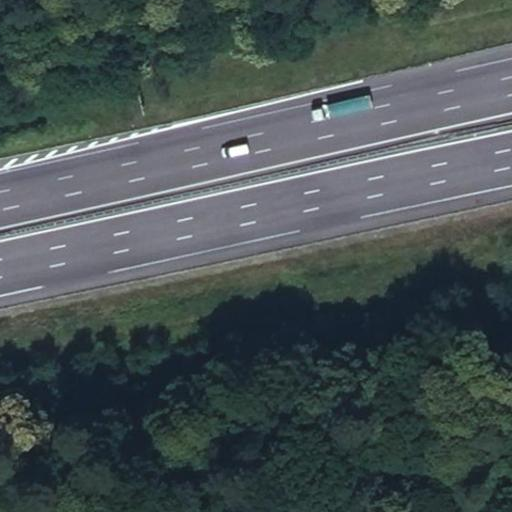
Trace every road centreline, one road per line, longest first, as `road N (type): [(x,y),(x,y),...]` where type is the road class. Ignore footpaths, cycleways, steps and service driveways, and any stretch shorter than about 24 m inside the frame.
road 1 (motorway): [(511,83),(0,193)]
road 2 (motorway): [(0,267),(511,160)]
